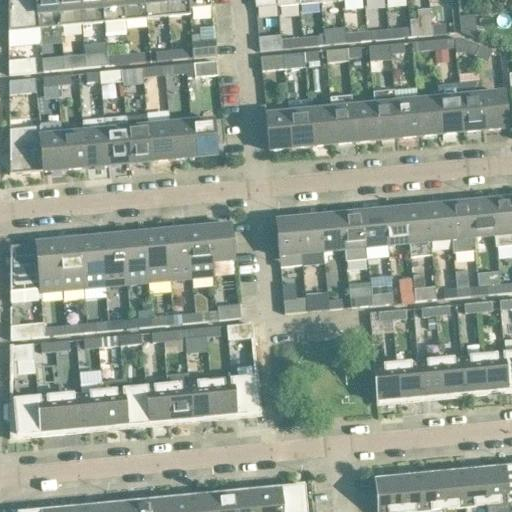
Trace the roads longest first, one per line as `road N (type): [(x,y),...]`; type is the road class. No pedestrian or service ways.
road 1 (residential): [(0,482),(339,450)]
road 2 (residential): [(0,216),(261,191)]
road 3 (residential): [(261,191),(511,167)]
road 4 (residential): [(261,191),(243,0)]
road 5 (residential): [(339,450),(511,434)]
road 6 (residential): [(273,321),(261,191)]
